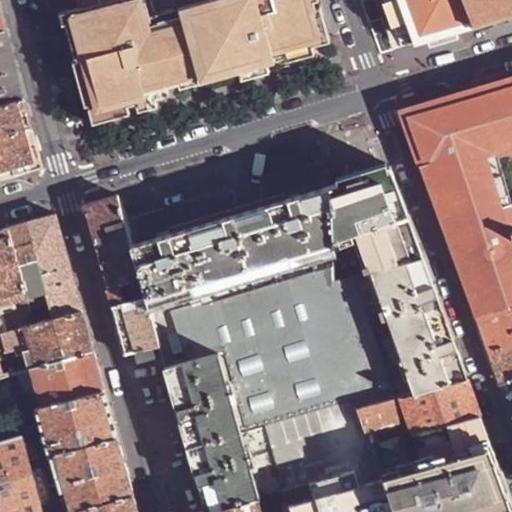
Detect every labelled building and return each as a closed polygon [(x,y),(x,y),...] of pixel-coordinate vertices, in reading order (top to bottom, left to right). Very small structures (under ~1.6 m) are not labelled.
[(79,0),(81,6),(66,10),(69,22),(79,58),(92,102),(96,120),(130,111),(128,103),(139,100),(156,95),(170,92),(168,84),(182,81),(183,84),(202,79),(185,19),(154,27),(146,0),(79,0)] [(146,0),(154,27),(185,19),(181,6),(202,0),(146,0)] [(185,19),(202,79),(241,68),(269,61),(276,58),(275,53),(260,0),(202,0),(181,6),(185,19)] [(260,0),(275,53),(287,50),(313,42),(331,37),(323,7),(317,8),(314,0),(260,0)] [(362,0),(386,66),(437,50),(481,37),(477,25),(476,26),(467,0),(362,0)] [(511,0),(467,0),(476,26),(477,25),(511,14),(511,0)] [(0,33),(0,44),(9,42),(6,32),(0,33)] [(0,104),(25,99),(9,42),(0,44),(0,104)] [(313,42),(287,50),(289,57),(315,50),(313,42)] [(75,60),(87,103),(92,102),(79,58),(75,60)] [(269,61),(241,68),(243,76),(271,68),(269,61)] [(511,78),(475,89),(496,153),(511,148),(511,78)] [(446,98),(402,111),(455,259),(478,251),(511,238),(511,207),(511,206),(496,153),(475,89),(446,98)] [(156,95),(139,100),(141,108),(158,103),(156,95)] [(43,166),(25,99),(0,104),(0,177),(17,173),(43,166)] [(338,177),(340,182),(387,167),(385,162),(338,177)] [(334,207),(334,242),(335,281),(351,276),(370,271),(423,255),(391,166),(387,167),(340,182),(332,184),(329,185),(334,207)] [(285,186),(231,203),(250,267),(334,242),(334,207),(327,174),(302,181),(285,186)] [(85,204),(108,288),(140,278),(128,235),(124,220),(117,195),(102,199),(85,204)] [(159,225),(128,235),(140,278),(147,298),(167,292),(250,267),(231,203),(224,206),(159,225)] [(39,218),(27,222),(47,291),(54,317),(84,309),(56,213),(39,218)] [(18,224),(8,227),(28,296),(47,291),(27,222),(18,224)] [(0,229),(0,304),(28,296),(8,227),(0,229)] [(460,274),(476,318),(511,307),(511,238),(478,251),(482,266),(460,274)] [(397,397),(351,276),(335,281),(334,242),(250,267),(167,292),(171,304),(180,307),(173,310),(191,360),(221,352),(245,345),(263,418),(353,392),(358,408),(397,397)] [(478,251),(455,259),(460,274),(482,266),(478,251)] [(468,379),(423,255),(370,271),(415,393),(468,379)] [(370,271),(351,276),(397,397),(402,396),(415,393),(370,271)] [(140,278),(108,288),(126,353),(160,343),(147,298),(140,278)] [(47,291),(28,296),(36,322),(54,317),(47,291)] [(167,292),(147,298),(160,343),(167,367),(191,360),(173,310),(180,307),(171,304),(167,292)] [(28,296),(0,304),(0,322),(3,332),(22,327),(36,322),(28,296)] [(511,307),(476,318),(499,383),(511,379),(511,307)] [(95,350),(84,309),(54,317),(36,322),(22,327),(32,367),(95,350)] [(32,367),(22,327),(3,332),(0,332),(0,377),(18,372),(32,367)] [(221,352),(259,496),(272,492),(283,490),(282,488),(266,426),(263,418),(245,345),(221,352)] [(106,388),(95,350),(32,367),(43,405),(106,388)] [(259,496),(221,352),(191,360),(167,367),(205,511),(257,497),(259,496)] [(32,367),(18,372),(28,409),(29,409),(37,407),(43,405),(32,367)] [(480,415),(468,379),(415,393),(402,396),(416,434),(480,415)] [(119,435),(106,388),(43,405),(37,407),(50,453),(57,451),(119,435)] [(358,408),(353,392),(263,418),(266,426),(351,400),(359,409),(358,408)] [(377,459),(383,473),(491,444),(480,415),(416,434),(402,396),(397,397),(358,408),(359,409),(377,459)] [(0,511),(34,511),(44,509),(24,433),(0,440),(0,511)] [(135,493),(119,435),(57,451),(62,472),(67,487),(73,508),(81,506),(135,493)] [(497,511),(511,508),(511,502),(491,444),(383,473),(384,479),(395,511),(497,511)] [(283,490),(288,504),(352,487),(349,473),(344,471),(282,488),(283,490)] [(57,473),(62,488),(67,487),(62,472),(57,473)] [(352,487),(288,504),(290,511),(395,511),(384,479),(352,487)] [(290,511),(288,504),(283,490),(272,492),(278,511),(290,511)] [(140,511),(135,493),(81,506),(82,511),(140,511)] [(204,511),(261,511),(257,497),(205,511),(204,511)]
